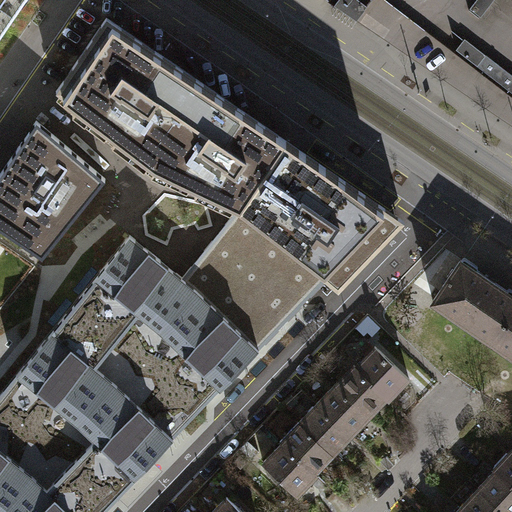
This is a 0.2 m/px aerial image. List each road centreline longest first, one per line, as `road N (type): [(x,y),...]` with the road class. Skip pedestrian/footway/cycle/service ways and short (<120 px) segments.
road 1 (tertiary): [(172,0),(511,230)]
road 2 (tertiary): [(511,176),(252,0)]
road 3 (residential): [(370,511),(431,447),(448,411)]
road 4 (residential): [(70,0),(0,102)]
